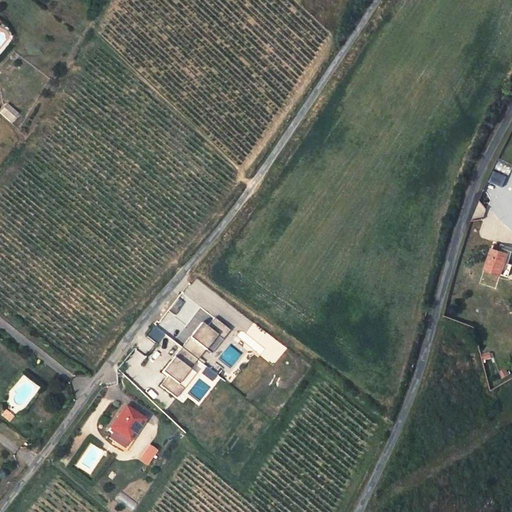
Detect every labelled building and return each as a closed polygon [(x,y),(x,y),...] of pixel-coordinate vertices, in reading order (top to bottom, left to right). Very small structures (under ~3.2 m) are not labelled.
[(511,165),(499,160),(495,169),(510,175),(511,170),(511,165)] [(511,249),(511,226),(499,223),(493,245),(511,249)] [(490,244),(482,268),(500,274),(508,251),(490,244)] [(208,318),(203,314),(164,364),(169,368),(161,377),(177,390),(185,380),(179,376),(191,361),(206,341),(218,327),(223,331),(231,321),(215,309),(208,318)] [(218,327),(206,341),(212,346),(223,331),(218,327)] [(191,361),(179,376),(185,380),(197,365),(191,361)] [(145,412),(127,399),(113,420),(117,423),(110,433),(127,444),(132,437),(129,435),(145,412)] [(10,413),(14,407),(6,402),(2,408),(10,413)]
